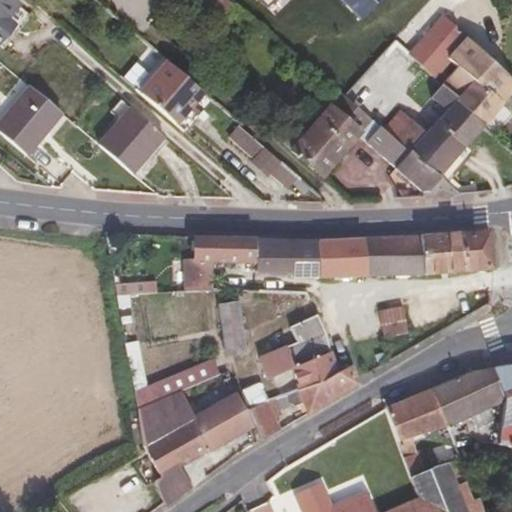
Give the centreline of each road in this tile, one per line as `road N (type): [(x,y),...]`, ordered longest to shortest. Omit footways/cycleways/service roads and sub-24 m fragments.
road 1 (residential): [(0,200),(365,227),(511,215)]
road 2 (residential): [(181,511),(223,478),(384,384),(511,324)]
